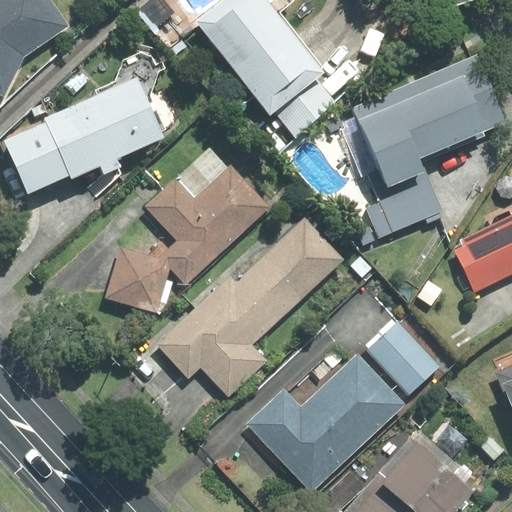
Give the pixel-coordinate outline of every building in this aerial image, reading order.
[(0,0),(0,94),(4,96),(24,56),(68,26),(50,0),(0,0)] [(222,0),(196,22),(270,112),(275,108),(297,135),(338,101),(319,78),(326,72),(278,14),(292,2),(289,0),(222,0)] [(506,123),(478,55),(352,107),(356,116),(340,122),(363,176),(368,174),(374,189),(424,168),(420,159),(506,123)] [(163,137),(137,77),(45,119),(47,122),(5,141),(29,192),(70,174),(72,178),(101,165),(104,174),(88,188),(97,196),(121,174),(118,168),(121,167),(117,158),(163,137)] [(186,284),(270,207),(231,165),(228,168),(210,148),(147,206),(179,240),(160,257),(170,268),(186,284)] [(379,238),(442,211),(424,168),(374,189),(380,201),(366,207),(379,238)] [(511,215),(461,240),(464,246),(456,250),(475,290),(511,272),(511,215)] [(201,366),(228,395),(266,361),(250,344),(341,259),(305,220),(236,284),(230,278),(158,345),(188,377),(201,366)] [(170,268),(160,257),(120,246),(105,297),(157,312),(170,268)] [(398,322),(369,350),(409,393),(439,366),(398,322)] [(511,354),(495,362),(511,401),(511,354)] [(247,424),(312,492),(405,405),(357,355),(301,408),(283,390),(247,424)] [(418,432),(347,511),(454,511),(479,485),(418,432)]
